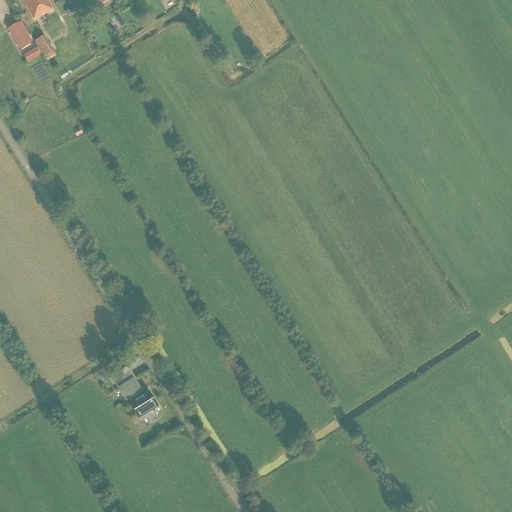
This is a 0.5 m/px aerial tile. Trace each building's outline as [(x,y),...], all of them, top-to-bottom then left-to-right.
[(53,10),(47,0),(22,0),(34,20),(53,10)] [(72,8),(66,11),(66,12),(68,15),(70,16),(75,13),(72,8)] [(7,29),(28,63),(40,55),(36,49),(38,47),(35,42),(31,44),(33,42),(21,22),(18,23),(7,29)] [(35,41),(44,57),(45,56),(47,60),(56,55),(44,35),(35,41)] [(79,128),(74,131),(77,137),(82,134),(79,128)] [(117,385),(132,375),(127,368),(112,378),(117,385)] [(130,404),(139,418),(157,406),(149,392),(144,395),(141,391),(142,390),(134,379),(119,389),(126,400),(133,395),(136,400),(130,404)]
